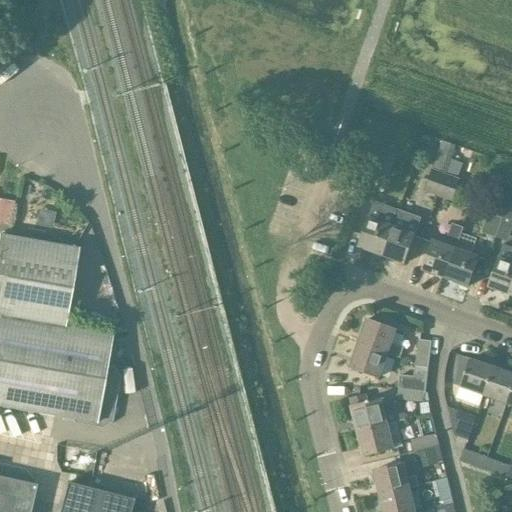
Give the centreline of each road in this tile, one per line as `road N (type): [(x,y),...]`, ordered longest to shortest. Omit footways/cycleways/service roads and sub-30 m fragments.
road 1 (unclassified): [(36,108),(79,155),(124,297),(169,511)]
road 2 (residential): [(341,511),(309,365),(334,304),(356,290)]
road 3 (residential): [(511,337),(385,290),(356,290)]
